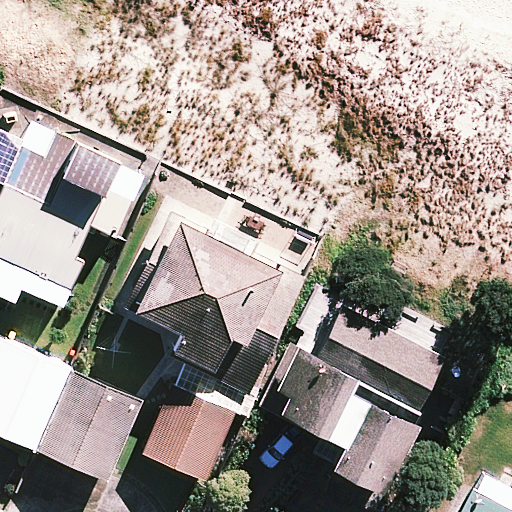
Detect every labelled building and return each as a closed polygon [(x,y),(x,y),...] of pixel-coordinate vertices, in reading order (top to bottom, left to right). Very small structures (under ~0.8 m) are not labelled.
[(72,133),(35,117),(24,143),(0,132),(0,176),(7,179),(0,196),(0,290),(15,296),(21,283),(63,301),(83,256),(76,253),(95,208),(48,188),(72,133)] [(122,150),(80,133),(65,169),(106,187),(122,150)] [(176,344),(188,350),(214,361),(209,373),(251,391),(305,269),(173,210),(133,299),(185,323),(176,344)] [(302,344),(282,386),(291,390),(285,403),(348,433),(336,458),(386,481),(448,352),(343,302),(319,352),(302,344)] [(0,427),(42,446),(76,367),(2,335),(0,339),(0,427)] [(76,367),(42,446),(107,474),(142,395),(76,367)] [(242,411),(172,379),(140,450),(210,482),(242,411)] [(511,511),(511,507),(463,486),(451,511),(511,511)]
